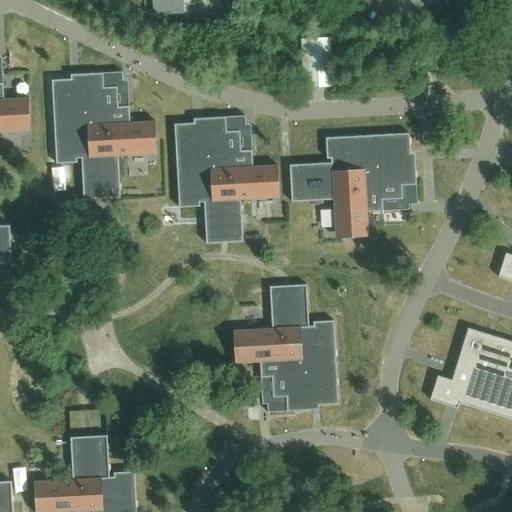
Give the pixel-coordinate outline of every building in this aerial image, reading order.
[(153,0),(154,15),(184,13),(183,0),(153,0)] [(331,35),(300,37),(304,86),(312,88),(324,87),(334,86),(331,35)] [(157,144),(155,121),(131,123),(130,107),(119,107),(118,92),(124,92),(123,72),(82,75),(82,79),(80,80),(71,80),(52,81),(56,164),(78,163),(78,159),(82,159),(84,200),(121,198),(119,157),(125,156),(148,155),(157,154),(157,144)] [(30,121),(29,98),(5,99),(4,83),(0,83),(0,132),(21,132),(31,131),(30,121)] [(279,188),(278,165),(254,166),(253,151),(242,151),(241,136),(247,135),(246,116),(205,118),(205,123),(202,123),(194,124),(175,125),(179,208),(200,207),(200,203),(205,202),(207,244),(221,243),(228,243),(244,242),(241,200),(259,199),(270,199),(280,198),(279,188)] [(418,204),(415,163),(411,163),(411,162),(410,153),(409,133),(326,138),(327,159),(331,159),(332,163),(290,166),(291,186),(292,203),(334,200),(334,209),(335,229),(336,239),(347,238),(369,237),(368,212),(384,211),(383,200),(398,199),(399,205),(418,204)] [(11,241),(10,226),(0,226),(0,263),(12,263),(11,248),(11,241)] [(511,255),(506,253),(499,277),(511,281),(511,255)] [(339,404),(335,321),(314,322),(314,326),(310,326),(307,285),(292,286),(285,286),(270,287),(273,328),(264,329),(244,330),(234,331),(235,341),(236,364),(261,362),(261,378),(264,378),(272,378),(273,393),(267,393),(268,400),(268,413),(309,410),(309,406),(313,405),(319,405),(339,404)] [(438,376),(431,400),(458,409),(460,404),(511,419),(511,342),(469,330),(457,369),(469,372),(465,384),(438,376)] [(45,481),(46,492),(36,492),(36,511),(136,511),(135,472),(114,473),(114,477),(110,478),(108,436),(71,438),(72,457),(73,480),(62,481),(45,481)] [(13,497),(12,481),(0,482),(0,511),(13,511),(13,502),(13,497)]
